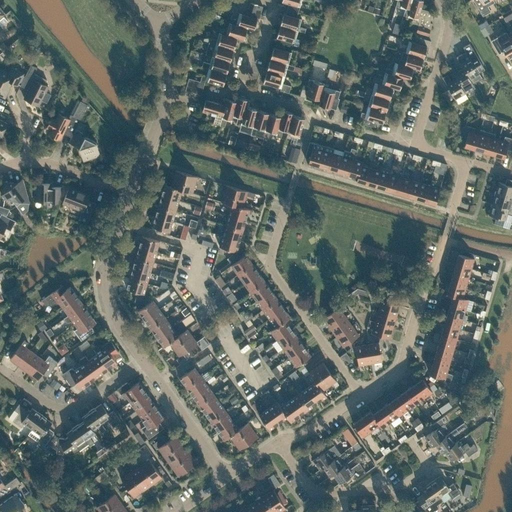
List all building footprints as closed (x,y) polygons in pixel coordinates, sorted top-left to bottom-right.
[(287,9),(297,12),(301,0),(307,2),(308,0),(281,0),(281,2),(289,4),(287,9)] [(402,0),(400,9),(404,10),(402,17),(407,18),(412,0),(402,0)] [(418,16),(420,10),(422,1),(418,0),(412,0),(407,18),(412,19),(410,24),(417,26),(419,21),(417,21),(418,16)] [(494,2),(493,0),(473,0),(482,16),(491,11),(488,6),(494,2)] [(257,5),(251,3),(247,15),(254,17),(257,5)] [(254,17),(257,18),(259,19),(263,7),(257,5),(254,17)] [(296,18),(297,12),(287,9),(285,15),(283,14),(279,26),(297,31),(304,33),(305,28),(298,26),(301,19),(296,18)] [(420,10),(418,16),(430,19),(432,14),(420,10)] [(231,18),(229,23),(247,29),(253,30),(257,18),(254,17),(247,15),(239,13),(237,20),(231,18)] [(429,24),(430,19),(418,16),(417,21),(419,21),(429,24)] [(486,20),(479,25),(481,29),(483,28),(484,27),(489,24),(488,23),(486,20)] [(417,27),(429,31),(431,25),(429,24),(419,21),(417,26),(417,27)] [(244,40),(247,29),(229,23),(227,30),(220,28),(218,33),(237,38),(244,40)] [(483,28),(481,29),(480,29),(484,36),(493,31),(489,24),(484,27),(483,28)] [(297,31),(279,26),(276,37),(293,43),(293,45),(298,47),(300,40),(295,39),(297,31)] [(429,31),(417,27),(415,32),(428,36),(429,31)] [(508,58),(511,55),(511,42),(509,37),(506,32),(491,40),(498,54),(504,51),(508,58)] [(237,38),(218,33),(216,40),(210,38),(208,43),(233,50),(237,38)] [(420,38),(418,44),(427,46),(429,47),(431,41),(420,38)] [(402,39),(401,44),(408,46),(406,53),(408,54),(424,58),(427,46),(418,44),(402,39)] [(230,62),(233,50),(208,43),(205,54),(230,62)] [(456,57),(463,69),(472,83),(481,77),(479,73),(484,70),(469,44),(463,47),(467,53),(462,56),(461,55),(456,57)] [(273,47),(269,59),(287,65),(290,57),(294,59),(296,52),(291,50),(291,53),(273,47)] [(399,59),(398,64),(414,68),(420,70),(424,58),(408,54),(406,53),(404,52),(402,60),(399,59)] [(226,74),(230,62),(212,57),(209,65),(202,62),(201,67),(208,68),(226,74)] [(269,59),(266,71),(284,77),(286,69),(293,71),(294,67),(287,65),(269,59)] [(385,73),(403,78),(410,80),(414,68),(398,64),(395,63),(393,70),(387,68),(385,73)] [(46,79),(34,73),(37,68),(31,64),(25,75),(32,78),(34,78),(24,98),(38,105),(41,100),(47,103),(51,95),(45,92),(48,86),(44,84),(46,79)] [(472,83),(463,69),(456,73),(455,71),(457,70),(454,64),(449,67),(456,78),(462,88),(472,83)] [(0,95),(5,98),(10,88),(9,87),(12,82),(18,85),(24,74),(12,67),(9,73),(0,69),(0,95)] [(199,82),(205,83),(205,81),(222,86),(226,74),(208,68),(206,76),(201,75),(199,82)] [(266,71),(262,83),(280,88),(279,91),(288,93),(290,86),(281,84),(284,77),(266,71)] [(377,78),(375,83),(393,88),(400,90),(403,78),(385,73),(383,80),(377,78)] [(447,74),(442,77),(450,90),(442,94),(450,106),(457,102),(458,103),(468,98),(465,93),(462,88),(456,78),(451,81),(450,79),(447,74)] [(184,91),(190,93),(194,80),(188,78),(184,91)] [(199,82),(194,80),(190,93),(195,94),(199,82)] [(306,96),(320,100),(324,87),(324,85),(307,80),(305,86),(302,85),(299,97),(305,99),(306,96)] [(201,96),(205,83),(199,82),(195,94),(201,96)] [(367,88),(365,93),(390,100),(393,88),(375,83),(373,90),(367,88)] [(324,87),(320,100),(318,105),(336,111),(339,100),(338,99),(340,92),(324,87)] [(365,93),(364,97),(371,99),(368,107),(386,112),(390,100),(365,93)] [(237,102),(232,117),(237,118),(235,125),(240,126),(240,125),(246,107),(248,107),(250,101),(238,97),(237,102)] [(220,125),(219,125),(224,127),(226,120),(231,122),(232,117),(237,102),(225,98),(223,105),(225,106),(220,125)] [(205,100),(200,116),(205,117),(207,111),(211,112),(211,114),(215,115),(213,123),(220,125),(225,106),(223,105),(205,100)] [(71,137),(80,119),(88,104),(80,101),(73,115),(70,114),(68,118),(58,113),(55,119),(52,118),(47,128),(50,129),(48,133),(60,139),(63,133),(71,137)] [(486,104),(484,110),(490,112),(492,107),(486,104)] [(246,107),(240,125),(248,127),(246,133),(250,135),(258,110),(248,107),(246,107)] [(362,113),(360,120),(365,121),(365,119),(376,122),(383,124),(386,112),(368,107),(366,114),(362,113)] [(258,110),(250,135),(255,136),(257,130),(264,132),(270,114),(258,110)] [(276,135),(276,137),(280,139),(282,132),(287,133),(293,115),(293,114),(281,110),(279,117),(282,117),(276,135)] [(264,132),(262,138),(267,140),(269,133),(276,135),(282,117),(279,117),(270,114),(264,132)] [(293,115),(287,133),(294,135),(292,143),(301,145),(303,138),(299,137),(304,119),(293,115)] [(365,121),(364,124),(375,127),(376,122),(375,122),(365,119),(365,121)] [(474,149),(479,133),(474,132),(475,128),(466,125),(462,127),(460,135),(467,137),(464,146),(474,149)] [(76,129),(69,142),(79,148),(83,160),(100,155),(96,142),(81,134),(82,132),(76,129)] [(484,152),(490,132),(480,129),(479,133),(474,149),(484,152)] [(495,134),(490,132),(484,152),(494,155),(498,139),(494,138),(495,134)] [(231,135),(228,143),(234,145),(236,137),(231,135)] [(498,139),(494,155),(504,158),(506,149),(511,150),(511,138),(505,136),(503,140),(498,139)] [(308,165),(318,167),(323,150),(324,145),(309,141),(304,157),(309,158),(308,165)] [(324,145),(323,150),(318,167),(327,170),(333,153),(334,148),(330,147),(324,145)] [(343,156),(337,173),(347,176),(352,158),(355,149),(351,148),(350,152),(344,150),(343,156)] [(398,149),(396,154),(400,155),(399,161),(402,162),(401,166),(403,167),(408,152),(398,149)] [(333,153),(327,170),(337,173),(343,156),(333,153)] [(357,179),(361,165),(362,161),(352,158),(347,176),(357,179)] [(371,168),(361,165),(357,179),(356,181),(366,184),(371,168)] [(381,171),(371,168),(366,184),(376,187),(381,171)] [(182,190),(186,173),(176,170),(171,186),(182,190)] [(390,174),(381,171),(376,187),(386,190),(390,174)] [(197,176),(186,173),(182,190),(192,193),(197,176)] [(400,177),(390,174),(386,190),(395,192),(400,177)] [(410,180),(400,177),(395,192),(405,195),(410,180)] [(498,182),(495,193),(511,197),(511,179),(507,178),(505,184),(498,182)] [(420,183),(410,180),(405,195),(415,198),(420,183)] [(27,210),(29,202),(23,182),(15,185),(13,182),(5,182),(1,194),(4,199),(5,198),(12,199),(22,214),(27,210)] [(52,201),(53,201),(58,201),(62,187),(53,187),(53,186),(48,186),(48,183),(37,183),(37,193),(35,193),(35,201),(42,201),(42,206),(52,206),(52,201)] [(429,185),(420,183),(415,198),(425,201),(429,185)] [(164,184),(161,195),(179,200),(182,190),(171,186),(164,184)] [(231,204),(236,188),(226,185),(221,201),(231,205),(231,204)] [(440,188),(429,185),(425,201),(435,204),(440,188)] [(70,187),(64,203),(82,210),(79,219),(87,222),(95,203),(87,200),(89,195),(70,187)] [(247,191),(236,188),(231,204),(242,207),(246,195),(247,191)] [(511,203),(511,197),(495,193),(492,203),(508,208),(510,203),(511,203)] [(176,210),(179,200),(161,195),(158,205),(176,210)] [(511,209),(508,208),(492,203),(489,214),(505,219),(507,213),(511,215),(511,209)] [(249,209),(242,207),(231,204),(231,205),(228,215),(246,220),(249,209)] [(9,210),(0,205),(0,212),(6,216),(9,210)] [(172,221),(176,210),(158,205),(155,216),(172,221)] [(0,238),(5,228),(10,230),(15,221),(1,213),(0,215),(0,238)] [(225,225),(243,230),(246,220),(228,215),(225,225)] [(172,221),(155,216),(152,226),(162,229),(162,232),(168,234),(172,221)] [(188,225),(189,226),(195,228),(198,221),(190,219),(188,225)] [(184,224),(180,238),(185,239),(187,233),(189,226),(184,224)] [(222,236),(240,241),(243,230),(225,225),(222,236)] [(139,247),(156,252),(159,241),(142,236),(139,247)] [(240,241),(222,236),(219,246),(237,251),(240,241)] [(153,262),(156,252),(139,247),(136,257),(153,262)] [(459,254),(456,264),(471,268),(474,258),(459,254)] [(231,265),(237,274),(252,264),(246,255),(231,265)] [(150,272),(153,262),(136,257),(132,267),(150,272)] [(259,273),(252,264),(237,274),(244,283),(259,273)] [(468,278),(471,268),(456,264),(453,274),(468,278)] [(147,283),(150,272),(132,267),(129,278),(147,283)] [(250,292),(265,281),(259,273),(244,283),(250,292)] [(450,283),(465,288),(468,278),(453,274),(450,283)] [(220,275),(214,279),(220,287),(226,283),(220,275)] [(129,278),(126,288),(136,291),(134,299),(133,302),(138,304),(142,301),(147,283),(129,278)] [(271,290),(265,281),(250,292),(256,301),(271,290)] [(463,297),(465,288),(450,283),(447,293),(453,295),(463,297)] [(62,306),(77,295),(70,286),(64,291),(61,286),(41,299),(45,305),(49,302),(56,303),(59,302),(62,306)] [(226,296),(231,292),(233,291),(229,286),(222,290),(226,296)] [(263,310),(277,299),(271,290),(256,301),(263,310)] [(175,291),(169,295),(172,300),(178,295),(175,291)] [(231,292),(226,296),(230,302),(235,298),(231,292)] [(83,304),(77,295),(62,306),(68,315),(83,304)] [(450,305),(465,309),(468,299),(463,297),(453,295),(450,305)] [(284,308),(277,299),(263,310),(269,318),(284,308)] [(144,320),(159,309),(153,300),(138,311),(144,320)] [(381,300),(378,311),(396,316),(400,305),(381,300)] [(237,301),(232,304),(236,310),(241,306),(237,301)] [(89,313),(83,304),(68,315),(64,318),(66,322),(69,322),(72,320),(74,323),(89,313)] [(463,319),(465,309),(450,305),(447,314),(463,319)] [(186,307),(181,311),(185,315),(189,312),(186,307)] [(330,327),(345,316),(338,307),(323,318),(330,327)] [(275,327),(285,320),(290,317),(284,308),(269,318),(275,327)] [(166,318),(159,309),(144,320),(151,329),(166,318)] [(245,322),(250,319),(243,310),(239,313),(245,322)] [(393,327),(396,316),(378,311),(375,322),(393,327)] [(96,322),(89,313),(74,323),(77,328),(74,330),(81,340),(93,332),(89,327),(96,322)] [(191,313),(182,320),(186,325),(195,319),(191,313)] [(466,320),(463,319),(447,314),(444,324),(460,329),(461,324),(465,325),(466,320)] [(336,337),(352,326),(345,316),(330,327),(336,337)] [(172,327),(166,318),(151,329),(157,337),(172,327)] [(241,327),(246,335),(255,329),(256,327),(250,319),(245,322),(246,324),(241,327)] [(37,324),(42,331),(47,327),(42,320),(37,324)] [(291,329),(285,320),(275,327),(270,330),(277,340),(291,329)] [(379,341),(383,342),(385,337),(390,338),(393,327),(375,322),(371,333),(380,336),(379,341)] [(457,339),(460,329),(444,324),(441,334),(457,339)] [(352,326),(336,337),(343,346),(348,343),(351,347),(354,345),(351,341),(359,335),(352,326)] [(169,342),(178,335),(172,327),(157,337),(163,346),(169,342)] [(50,328),(45,331),(49,336),(54,333),(50,328)] [(178,336),(188,349),(196,343),(196,342),(186,329),(178,335),(178,336)] [(255,329),(246,335),(250,340),(256,336),(254,334),(257,332),(255,329)] [(298,338),(291,329),(277,340),(283,348),(298,338)] [(454,348),(457,339),(441,334),(438,344),(454,348)] [(179,356),(188,349),(178,336),(169,342),(179,356)] [(204,337),(196,342),(196,343),(200,348),(208,342),(204,337)] [(304,346),(298,338),(283,348),(289,357),(304,346)] [(10,359),(19,366),(30,350),(25,347),(28,342),(24,339),(10,359)] [(87,340),(78,346),(81,350),(90,344),(87,340)] [(97,354),(107,369),(117,362),(112,356),(118,352),(110,340),(100,347),(102,350),(97,354)] [(378,342),(367,344),(370,363),(382,361),(379,347),(382,347),(383,342),(379,341),(378,342)] [(68,349),(64,343),(57,348),(62,354),(68,349)] [(261,343),(255,347),(259,352),(265,348),(261,343)] [(358,365),(370,363),(367,344),(355,346),(354,345),(351,347),(354,352),(356,351),(358,365)] [(451,358),(454,348),(438,344),(435,354),(451,358)] [(310,355),(304,346),(289,357),(296,366),(310,355)] [(40,357),(30,350),(19,366),(29,373),(40,357)] [(265,361),(269,358),(271,357),(268,352),(262,356),(265,361)] [(473,354),(468,353),(467,357),(465,356),(464,362),(470,364),(473,354)] [(99,375),(107,369),(97,354),(88,360),(88,361),(99,375)] [(183,354),(176,359),(179,364),(187,359),(183,354)] [(201,366),(211,358),(208,354),(198,361),(201,366)] [(432,363),(448,368),(449,364),(453,365),(455,359),(451,358),(435,354),(432,363)] [(83,364),(79,367),(90,382),(99,375),(88,361),(88,360),(85,356),(80,359),(83,364)] [(48,363),(40,357),(29,373),(38,379),(42,373),(47,376),(58,362),(52,358),(48,363)] [(315,382),(316,382),(329,372),(323,363),(309,373),(315,382)] [(448,368),(432,363),(429,373),(445,378),(444,381),(450,382),(452,374),(447,372),(448,368)] [(90,382),(79,367),(74,370),(73,369),(71,368),(63,374),(71,386),(77,382),(81,388),(90,382)] [(186,387),(201,376),(194,367),(179,378),(186,387)] [(280,371),(274,374),(278,379),(283,375),(280,371)] [(294,371),(289,375),(293,379),(298,376),(294,371)] [(336,381),(329,372),(316,382),(322,390),(336,381)] [(207,385),(201,376),(186,387),(192,395),(207,385)] [(414,385),(424,398),(432,392),(423,379),(414,385)] [(53,380),(50,384),(56,389),(60,384),(59,384),(53,380)] [(129,381),(117,389),(121,394),(123,392),(132,386),(129,381)] [(123,392),(130,401),(145,391),(138,382),(132,386),(123,392)] [(326,396),(315,382),(307,388),(317,402),(326,396)] [(277,383),(272,387),(275,391),(280,387),(277,383)] [(213,394),(207,385),(192,395),(198,404),(213,394)] [(415,404),(424,398),(414,385),(406,391),(415,404)] [(308,409),(317,402),(307,388),(298,394),(308,409)] [(151,400),(145,391),(130,401),(136,410),(151,400)] [(398,397),(407,410),(415,404),(406,391),(398,397)] [(205,413),(220,402),(213,394),(198,404),(205,413)] [(299,415),(308,409),(298,394),(289,400),(299,415)] [(235,395),(229,400),(233,405),(239,400),(241,398),(238,395),(236,396),(235,395)] [(389,403),(399,416),(407,410),(398,397),(389,403)] [(157,408),(151,400),(136,410),(142,419),(157,408)] [(291,422),(299,415),(289,400),(280,406),(287,417),(291,422)] [(260,411),(258,409),(260,408),(255,401),(251,404),(257,413),(260,411)] [(268,408),(279,423),(287,417),(280,406),(277,401),(268,408)] [(225,410),(220,402),(205,413),(211,422),(231,408),(230,406),(225,410)] [(14,410),(9,418),(13,421),(21,427),(24,424),(32,429),(42,415),(32,408),(30,411),(19,403),(14,410)] [(101,425),(105,430),(102,424),(108,420),(113,426),(121,421),(113,410),(108,414),(101,403),(91,411),(101,425)] [(381,409),(390,422),(399,416),(389,403),(381,409)] [(431,409),(434,413),(437,417),(440,414),(438,410),(440,409),(437,405),(431,409)] [(164,417),(157,408),(142,419),(146,424),(141,428),(148,438),(162,428),(158,422),(164,417)] [(217,431),(232,420),(227,413),(232,409),(231,408),(211,422),(217,431)] [(279,423),(268,408),(259,414),(269,429),(279,423)] [(387,424),(390,422),(381,409),(373,414),(380,424),(380,425),(382,428),(385,431),(389,428),(387,424)] [(102,432),(105,430),(101,425),(91,411),(82,417),(85,420),(84,420),(92,431),(93,431),(95,434),(96,433),(93,430),(98,427),(102,432)] [(380,424),(373,414),(371,411),(362,417),(372,430),(380,425),(380,424)] [(51,422),(42,415),(32,429),(28,434),(37,440),(44,446),(47,442),(56,449),(58,437),(53,434),(54,433),(47,428),(51,422)] [(445,436),(442,431),(447,428),(444,424),(448,421),(444,416),(433,424),(434,426),(433,429),(434,430),(425,437),(431,446),(435,444),(445,436)] [(372,430),(362,417),(354,423),(363,437),(372,430)] [(414,420),(420,428),(424,426),(418,417),(414,420)] [(130,419),(126,422),(130,428),(134,425),(130,419)] [(75,427),(88,444),(90,446),(94,443),(90,437),(95,434),(93,431),(92,431),(84,420),(75,427)] [(238,429),(232,420),(217,431),(224,440),(229,435),(238,429)] [(238,429),(248,443),(257,436),(247,422),(238,429)] [(464,422),(445,436),(435,444),(441,453),(445,451),(455,443),(451,437),(467,426),(464,422)] [(69,436),(65,438),(63,454),(67,454),(70,454),(71,454),(74,453),(76,452),(77,452),(88,444),(75,427),(67,433),(69,436)] [(344,430),(342,431),(347,438),(353,434),(348,427),(347,427),(344,430)] [(126,428),(119,433),(123,439),(130,434),(126,428)] [(239,449),(248,443),(238,429),(229,435),(239,449)] [(176,435),(167,441),(176,454),(185,448),(176,435)] [(56,449),(56,453),(63,454),(65,438),(58,437),(56,449)] [(333,459),(341,453),(330,439),(320,446),(324,451),(313,460),(320,469),(323,467),(333,459)] [(113,440),(104,446),(108,450),(116,445),(113,440)] [(157,440),(152,444),(156,449),(161,445),(157,440)] [(458,440),(455,443),(445,451),(451,460),(464,450),(468,456),(478,449),(474,444),(470,446),(467,442),(462,446),(458,440)] [(176,454),(167,441),(158,448),(167,461),(176,454)] [(358,442),(353,445),(356,450),(361,447),(358,442)] [(176,454),(187,469),(201,459),(198,456),(194,459),(185,448),(176,454)] [(136,451),(130,456),(133,460),(139,456),(136,451)] [(344,451),(341,453),(333,459),(323,467),(329,476),(343,466),(339,461),(347,455),(344,451)] [(178,475),(187,469),(176,454),(167,461),(178,475)] [(64,458),(56,457),(55,464),(63,465),(64,458)] [(114,467),(122,461),(119,457),(111,463),(114,467)] [(149,459),(135,469),(141,478),(155,468),(149,459)] [(346,463),(333,474),(339,483),(353,473),(356,479),(366,472),(359,462),(350,469),(346,463)] [(141,478),(148,487),(162,477),(155,468),(141,478)] [(141,478),(135,469),(121,479),(127,488),(141,478)] [(273,473),(268,477),(275,488),(280,484),(273,473)] [(440,475),(430,482),(440,496),(447,492),(452,498),(460,492),(453,483),(448,486),(440,475)] [(0,477),(0,494),(2,498),(21,484),(16,476),(5,484),(0,477)] [(134,497),(148,487),(141,478),(127,488),(134,497)] [(440,496),(430,482),(420,489),(424,496),(415,502),(421,511),(432,511),(433,511),(439,508),(437,505),(443,500),(440,496)] [(472,485),(466,483),(463,495),(469,497),(472,485)] [(273,489),(266,494),(272,503),(283,496),(279,490),(275,492),(273,489)] [(16,493),(0,504),(5,511),(20,511),(18,509),(24,504),(16,493)] [(114,494),(105,500),(113,511),(117,511),(124,507),(114,494)] [(272,503),(266,494),(256,500),(262,509),(272,503)] [(272,503),(278,511),(285,508),(283,505),(286,502),(283,496),(272,503)] [(113,511),(105,500),(96,507),(100,511),(113,511)] [(246,507),(249,511),(258,511),(262,509),(256,500),(246,507)] [(262,509),(263,511),(278,511),(272,503),(262,509)]
